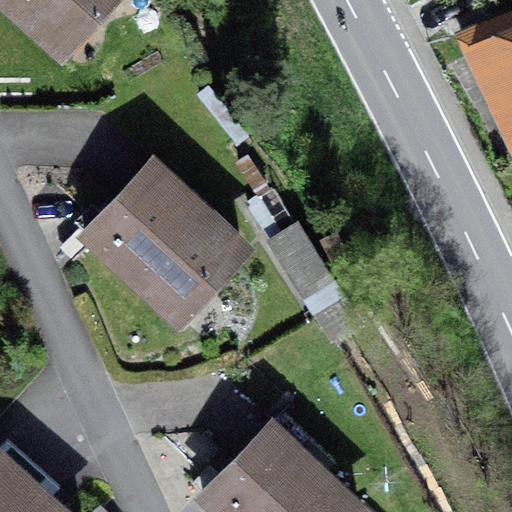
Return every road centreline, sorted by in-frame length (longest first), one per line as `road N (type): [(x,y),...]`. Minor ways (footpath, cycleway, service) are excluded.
road 1 (secondary): [(345,0),(511,336)]
road 2 (residential): [(0,183),(149,511)]
